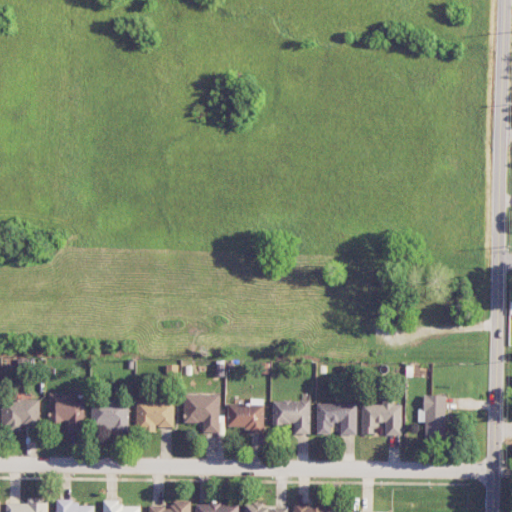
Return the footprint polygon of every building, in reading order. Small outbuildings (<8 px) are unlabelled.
[(50,422),(69,421),(69,431),(85,431),(85,393),(49,393),(50,422)] [(220,432),(220,395),(184,394),(184,422),(203,423),(203,432),(220,432)] [(426,438),(445,439),(446,395),(424,395),(424,409),(418,409),(418,422),(426,422),(426,438)] [(22,430),(22,424),(40,424),(40,400),(2,399),(2,430),(22,430)] [(362,433),(378,434),(378,423),(386,423),(386,435),(402,435),(402,404),(394,404),(394,399),(383,399),(383,404),(363,403),(362,433)] [(311,400),(273,401),(273,424),(295,424),(295,433),(311,433),(311,400)] [(174,427),(175,402),(137,401),(136,430),(157,431),(157,427),(174,427)] [(130,403),(92,402),(91,430),(129,431),(130,403)] [(318,403),(318,434),(332,434),(332,423),(341,423),(341,434),(357,434),(357,403),(318,403)] [(228,429),(264,430),(265,404),(228,404),(228,429)] [(5,503),(5,511),(48,511),(48,497),(27,498),(27,502),(5,503)] [(191,511),(192,500),(172,500),(172,506),(150,506),(149,511),(191,511)] [(56,511),(94,511),(95,503),(57,502),(56,511)] [(141,511),(142,504),(104,503),(103,511),(141,511)] [(239,511),(239,503),(197,503),(196,511),(239,511)] [(288,511),(288,508),(265,508),(265,504),(246,503),(245,511),(288,511)] [(294,511),(334,511),(335,507),(311,507),(311,503),(294,503),(294,511)]
